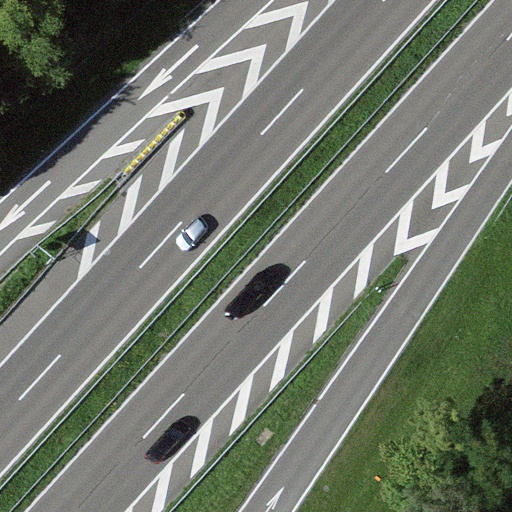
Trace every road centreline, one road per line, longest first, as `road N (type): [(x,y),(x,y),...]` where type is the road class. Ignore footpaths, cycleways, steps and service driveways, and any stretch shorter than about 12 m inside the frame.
road 1 (motorway): [(71,511),(511,33)]
road 2 (motorway): [(379,0),(0,412)]
road 3 (motorway): [(277,511),(511,159)]
road 4 (motorway): [(243,0),(8,219)]
